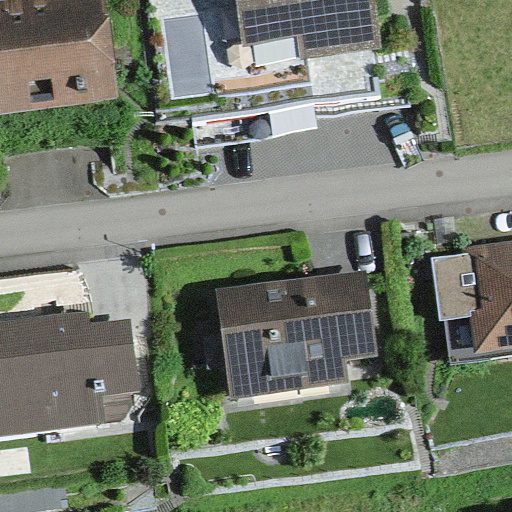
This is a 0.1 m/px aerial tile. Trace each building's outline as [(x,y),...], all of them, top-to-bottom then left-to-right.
[(396,0),(140,0),(159,152),(315,132),(314,120),(410,108),(396,0)] [(115,3),(0,20),(0,121),(129,102),(115,3)] [(511,250),(476,255),(490,354),(511,350),(511,250)] [(378,275),(230,296),(244,395),(392,375),(378,275)] [(139,321),(0,338),(0,426),(150,407),(139,321)]
